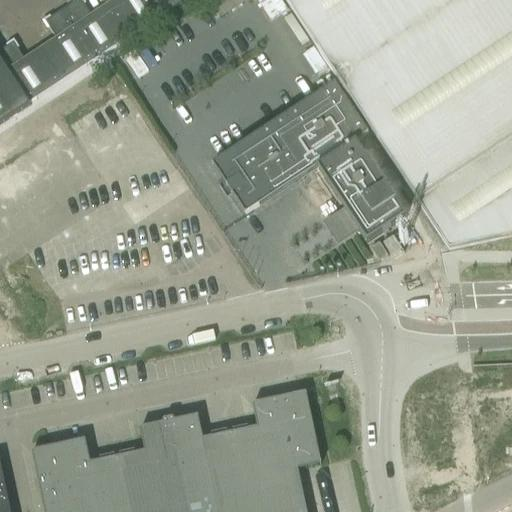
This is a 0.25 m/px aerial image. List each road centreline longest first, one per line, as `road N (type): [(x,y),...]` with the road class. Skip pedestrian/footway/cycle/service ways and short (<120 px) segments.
road 1 (unclassified): [(12,425),(382,347)]
road 2 (unclassified): [(0,365),(282,303),(366,293)]
road 3 (unclassified): [(382,347),(378,406),(390,511)]
road 4 (unclassified): [(511,289),(366,293)]
road 5 (unclassified): [(382,347),(511,341)]
